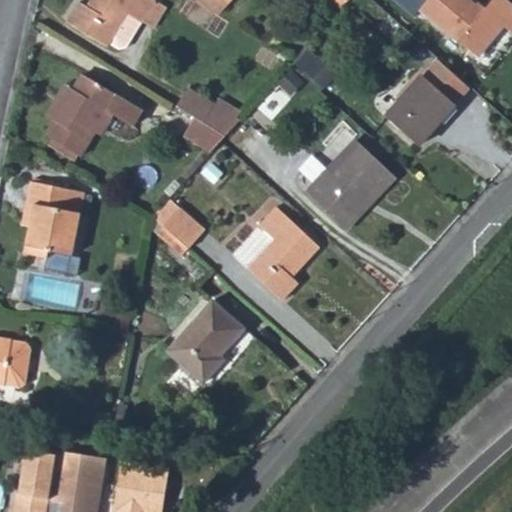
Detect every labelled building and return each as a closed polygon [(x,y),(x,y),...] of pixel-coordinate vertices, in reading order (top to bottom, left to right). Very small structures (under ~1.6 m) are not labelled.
[(131,44),(147,19),(159,0),(158,0),(98,0),(94,7),(84,3),(73,21),(110,45),(113,40),(125,47),(131,44)] [(159,0),(147,19),(158,26),(170,6),(159,0)] [(210,0),(197,0),(221,15),(224,12),(210,0)] [(210,0),(224,12),(234,0),(210,0)] [(469,0),(429,0),(422,9),(477,54),(503,24),(511,29),(511,2),(509,0),(495,0),(484,12),(469,0)] [(329,85),(340,65),(305,46),(294,66),(329,85)] [(438,60),(387,116),(419,144),(455,104),(460,106),(473,90),(438,60)] [(291,66),(283,82),(297,89),(305,72),(291,66)] [(48,133),(56,138),(84,155),(98,132),(111,110),(118,114),(135,126),(145,109),(84,72),(74,88),(68,84),(49,115),(56,119),(48,133)] [(191,87),(179,105),(196,116),(206,122),(226,134),(244,115),(220,100),(217,104),(191,87)] [(111,110),(98,132),(106,136),(118,114),(111,110)] [(196,116),(185,135),(213,150),(223,139),(226,134),(206,122),(196,116)] [(84,155),(56,138),(52,144),(80,161),(84,155)] [(364,210),(358,201),(387,170),(355,140),(305,189),(347,228),(364,210)] [(387,170),(358,201),(364,210),(395,178),(387,170)] [(39,171),(38,180),(62,184),(63,176),(39,171)] [(32,223),(27,251),(48,255),(49,249),(73,254),(86,189),(62,184),(38,180),(33,179),(30,200),(37,202),(32,223)] [(30,200),(25,221),(32,223),(37,202),(30,200)] [(277,241),(250,268),(285,300),(299,287),(288,276),(296,268),(298,269),(320,247),(277,207),(260,225),(277,241)] [(183,210),(167,227),(190,248),(205,230),(183,210)] [(49,249),(48,255),(72,261),(73,254),(49,249)] [(222,367),(214,360),(221,354),(245,328),(213,300),(169,347),(206,383),(222,367)] [(28,342),(13,340),(0,337),(0,383),(21,386),(27,383),(32,348),(28,342)] [(221,354),(214,360),(222,367),(229,360),(221,354)] [(50,511),(52,503),(59,456),(29,451),(22,495),(20,494),(16,511),(50,511)] [(60,451),(59,456),(52,503),(68,505),(67,511),(100,511),(109,458),(60,451)] [(118,467),(109,511),(159,511),(165,475),(118,467)]
